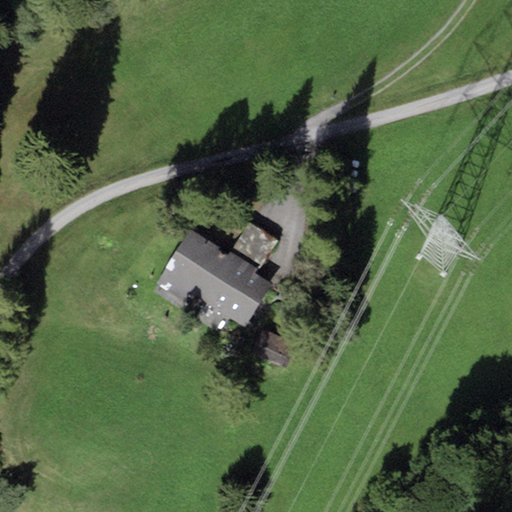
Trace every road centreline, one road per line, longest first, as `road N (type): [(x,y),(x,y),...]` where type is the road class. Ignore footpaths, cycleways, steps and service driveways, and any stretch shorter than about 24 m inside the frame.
road 1 (unclassified): [(511,75),(95,199),(45,229),(0,280)]
road 2 (track): [(304,136),(322,116),(432,46),(470,0)]
